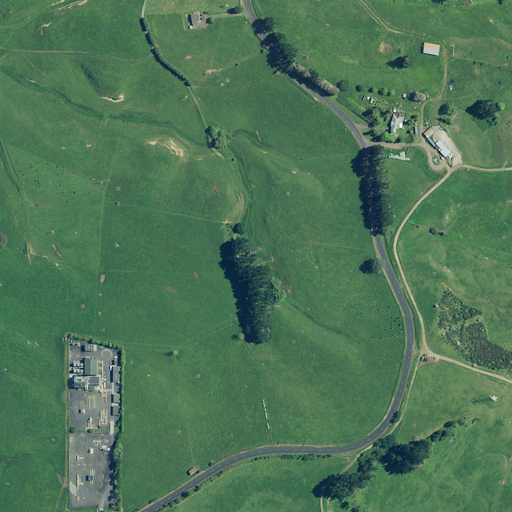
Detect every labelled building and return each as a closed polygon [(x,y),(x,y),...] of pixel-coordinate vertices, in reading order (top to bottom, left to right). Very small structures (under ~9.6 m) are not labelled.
[(199,13),(191,14),(192,27),(198,26),(197,22),(200,21),(199,13)] [(440,45),(425,43),(423,53),(438,55),(440,45)] [(403,117),(393,116),(393,121),(392,121),(391,132),(396,132),(396,128),(402,129),(403,117)] [(434,132),(430,128),(424,133),(428,138),(434,132)] [(451,152),(439,140),(436,144),(440,148),(438,149),(445,157),(451,152)] [(98,358),(89,358),(86,358),(85,375),(98,375),(98,358)] [(89,388),(89,393),(96,393),(96,386),(101,386),(101,377),(79,377),(79,375),(76,375),(75,388),(89,388)]
